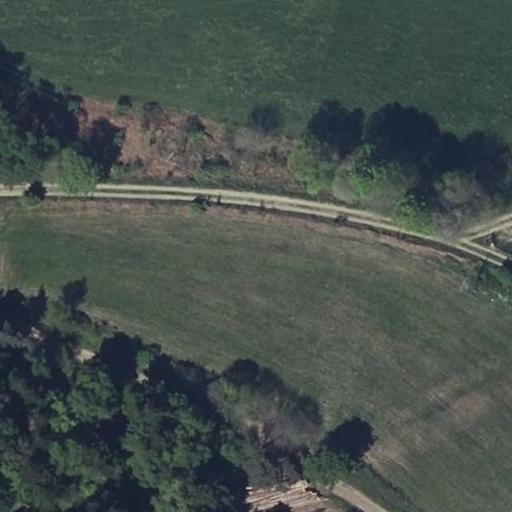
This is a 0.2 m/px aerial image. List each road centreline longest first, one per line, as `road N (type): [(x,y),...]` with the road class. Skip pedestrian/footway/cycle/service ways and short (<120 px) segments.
road 1 (unclassified): [(0,320),(284,455),(375,511)]
road 2 (track): [(141,511),(284,455)]
